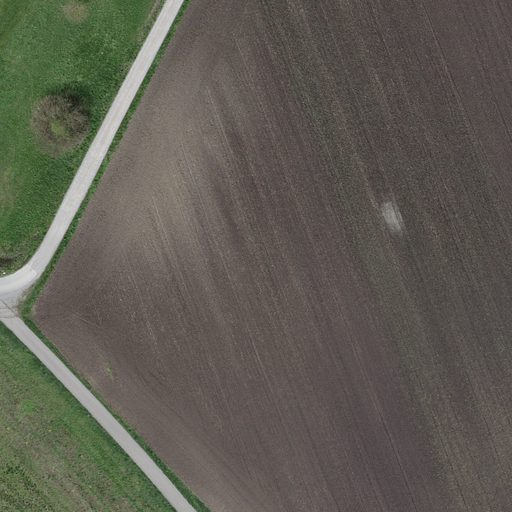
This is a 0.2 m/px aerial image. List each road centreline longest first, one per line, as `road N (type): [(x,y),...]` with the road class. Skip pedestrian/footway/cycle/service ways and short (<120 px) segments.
road 1 (track): [(173,0),(40,265),(5,312)]
road 2 (track): [(5,312),(181,511)]
